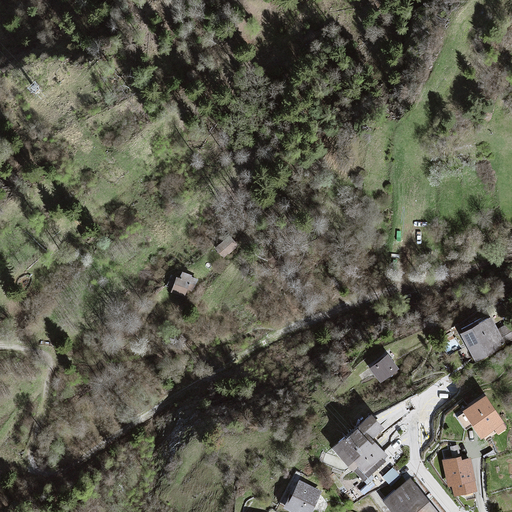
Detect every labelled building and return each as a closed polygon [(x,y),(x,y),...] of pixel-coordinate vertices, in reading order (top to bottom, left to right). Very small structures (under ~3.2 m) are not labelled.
[(215,247),(224,257),(239,244),(229,234),(215,247)] [(175,277),(169,292),(187,299),(193,285),(175,277)] [(489,316),(458,333),(474,363),(505,347),(503,343),(511,338),(511,336),(505,324),(496,329),(489,316)] [(385,353),(366,367),(378,383),(397,369),(385,353)] [(483,395),(460,410),(479,439),(492,431),(496,436),(506,429),(483,395)] [(346,433),(330,447),(361,482),(388,458),(379,447),(390,437),(374,417),(370,414),(346,433)] [(459,456),(440,459),(445,486),(451,485),(453,496),(476,492),(469,458),(460,459),(459,456)] [(391,483),(401,475),(393,465),(383,474),(391,483)] [(436,511),(408,477),(380,500),(389,511),(436,511)] [(286,511),(310,511),(321,490),(297,479),(283,510),(286,511)]
